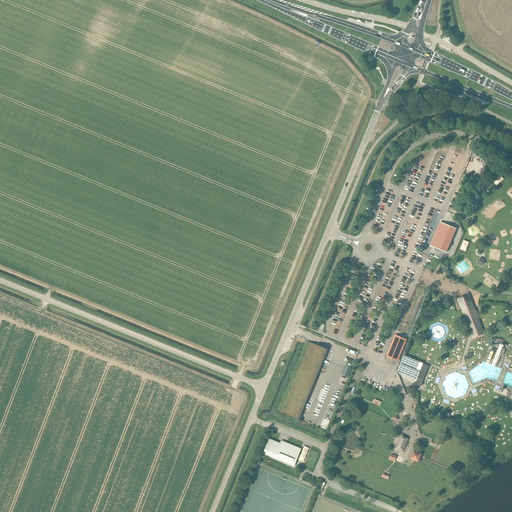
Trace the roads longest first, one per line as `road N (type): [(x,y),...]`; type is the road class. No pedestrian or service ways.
road 1 (unclassified): [(262,387),(383,98)]
road 2 (unclassified): [(262,387),(0,280)]
road 3 (unclassified): [(211,511),(262,387)]
